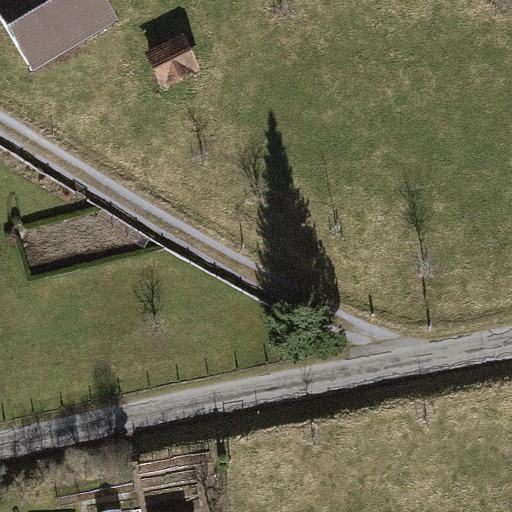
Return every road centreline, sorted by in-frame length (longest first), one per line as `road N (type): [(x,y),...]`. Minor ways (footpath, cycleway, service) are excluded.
road 1 (residential): [(511,347),(0,452)]
road 2 (track): [(391,368),(383,347),(0,122)]
